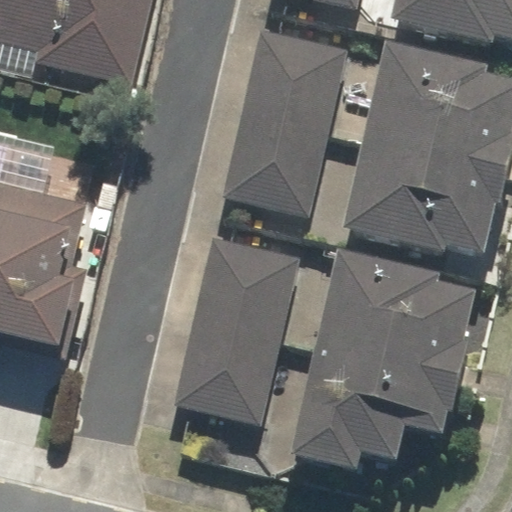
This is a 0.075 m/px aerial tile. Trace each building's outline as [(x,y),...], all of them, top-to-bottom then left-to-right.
[(0,0),(0,57),(35,66),(33,73),(133,97),(155,0),(0,0)] [(264,0),(264,1),(359,22),(363,0),(264,0)] [(511,0),(400,0),(391,42),(511,69),(511,0)] [(218,209),(312,230),(350,60),(256,39),(218,209)] [(344,253),(485,285),(511,164),(511,92),(386,64),(344,253)] [(85,213),(0,194),(0,357),(57,371),(80,271),(73,269),(85,213)] [(304,268),(209,247),(172,415),(266,437),(304,268)] [(292,482),(355,496),(358,480),(397,489),(406,452),(446,461),(481,300),(340,268),(292,482)]
